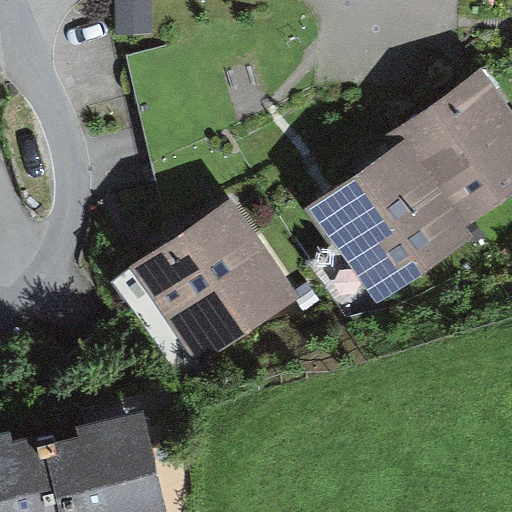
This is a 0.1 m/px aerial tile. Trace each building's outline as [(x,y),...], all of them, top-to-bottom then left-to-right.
[(151,0),(115,0),(115,35),(152,35),(151,0)] [(511,199),(511,102),(486,64),(407,117),(478,222),(511,199)] [(413,138),(320,196),(384,300),(478,241),(413,138)] [(246,197),(122,267),(191,388),(315,318),(246,197)] [(79,439),(45,447),(60,511),(168,511),(145,412),(76,428),(79,439)] [(10,431),(0,433),(0,511),(56,511),(39,436),(13,443),(10,431)]
